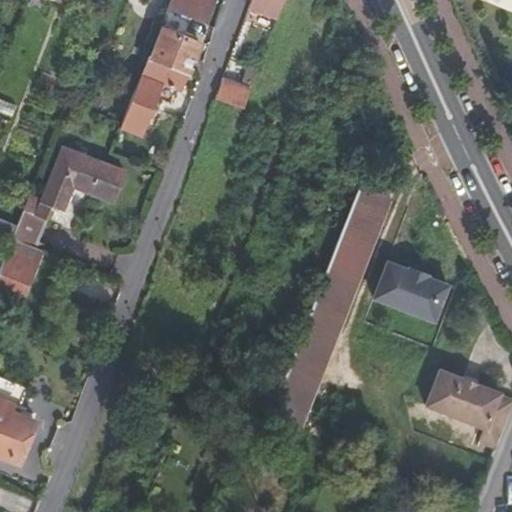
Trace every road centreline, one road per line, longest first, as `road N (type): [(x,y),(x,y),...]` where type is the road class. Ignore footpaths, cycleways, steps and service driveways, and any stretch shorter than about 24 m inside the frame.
road 1 (residential): [(234,0),(44,511)]
road 2 (secondary): [(511,240),(397,0)]
